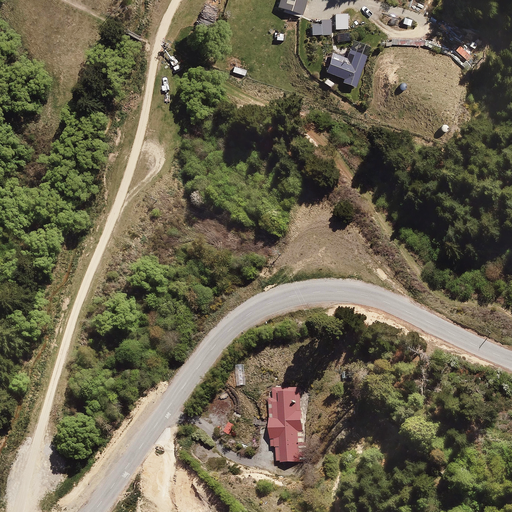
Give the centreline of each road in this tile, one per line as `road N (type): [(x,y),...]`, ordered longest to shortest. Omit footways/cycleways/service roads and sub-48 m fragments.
road 1 (unclassified): [(20,511),(70,330),(133,161),(169,0)]
road 2 (tertiary): [(93,511),(225,334),(282,299),(330,291),(376,298),(511,360)]
